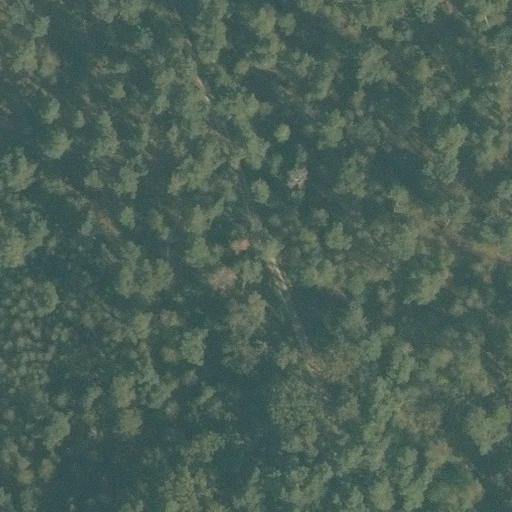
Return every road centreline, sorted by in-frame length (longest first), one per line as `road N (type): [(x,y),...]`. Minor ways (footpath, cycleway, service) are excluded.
road 1 (track): [(171,0),(328,405)]
road 2 (track): [(328,405),(227,511)]
